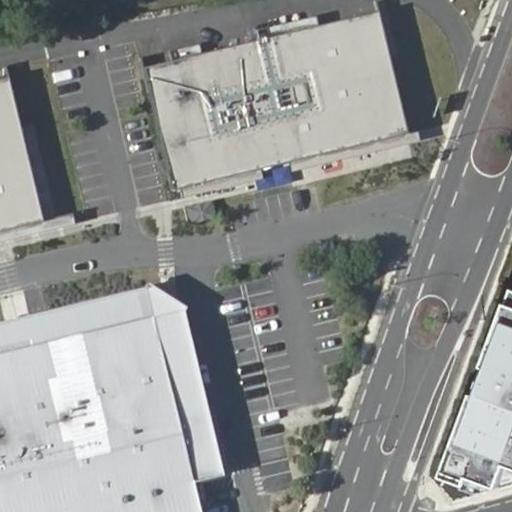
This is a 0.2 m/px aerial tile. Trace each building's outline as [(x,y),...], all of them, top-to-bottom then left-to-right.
[(172,59),(142,67),(174,190),(182,188),(262,167),(289,161),(410,131),(377,8),(319,22),(259,37),(202,52),(172,59)] [(257,28),(259,37),(319,22),(316,12),(257,28)] [(169,49),(172,59),(202,52),(199,41),(169,49)] [(0,233),(46,222),(9,76),(0,78),(0,233)] [(410,131),(289,161),(292,170),(422,138),(419,129),(410,131)] [(262,167),(182,188),(184,197),(265,177),(262,167)] [(46,222),(0,233),(0,243),(77,224),(75,214),(46,222)] [(511,294),(508,292),(481,370),(487,373),(477,401),(471,399),(441,481),(480,496),(487,495),(496,493),(503,472),(511,475),(511,294)] [(0,362),(155,327),(193,492),(224,486),(183,321),(148,299),(0,332),(0,362)] [(196,511),(193,492),(155,327),(0,362),(0,511),(196,511)]
